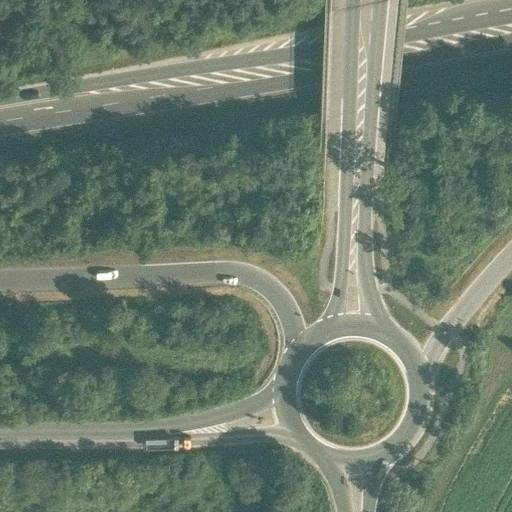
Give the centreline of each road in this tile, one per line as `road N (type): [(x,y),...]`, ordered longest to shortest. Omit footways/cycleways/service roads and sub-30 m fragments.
road 1 (primary): [(0,119),(511,30)]
road 2 (primary): [(0,273),(248,269),(276,290),(303,342)]
road 3 (secondary): [(354,321),(366,0)]
road 4 (secondary): [(303,342),(285,375),(287,412),(323,453),(358,459)]
road 5 (primary): [(420,375),(443,329),(511,248)]
road 6 (track): [(424,511),(493,381)]
